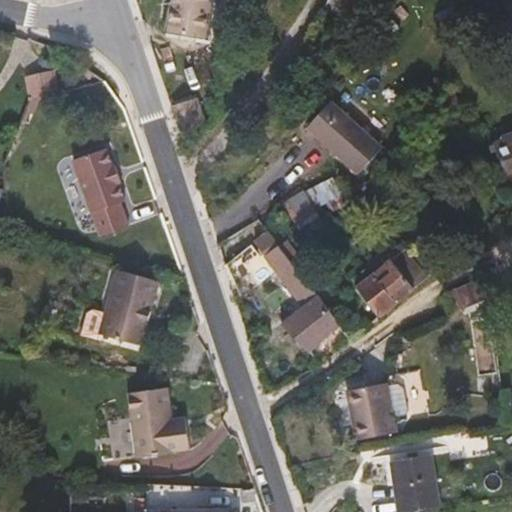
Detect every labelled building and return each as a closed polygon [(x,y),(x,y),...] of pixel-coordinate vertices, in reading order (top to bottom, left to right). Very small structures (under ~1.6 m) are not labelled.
[(223,53),(229,18),(201,14),(195,48),(223,53)] [(465,113),(449,86),(444,94),(457,117),(465,113)] [(348,170),(379,140),(348,108),(317,138),(348,170)] [(511,138),(494,146),(506,175),(511,172),(511,138)] [(118,203),(123,201),(116,184),(118,183),(110,165),(108,166),(100,149),(68,164),(101,238),(128,226),(118,203)] [(320,217),(305,191),(284,204),(300,229),(320,217)] [(320,258),(310,244),(297,254),(287,241),(280,246),(301,273),(320,258)] [(380,317),(431,275),(400,244),(390,253),(386,250),(365,268),(373,277),(359,289),(380,317)] [(272,273),(253,246),(225,268),(236,303),(272,273)] [(310,353),(342,327),(301,273),(280,246),(265,257),(296,298),(300,296),(307,305),(283,324),(310,353)] [(141,347),(159,281),(116,270),(105,314),(92,311),(86,314),(80,337),(97,342),(99,336),(141,347)] [(397,431),(388,383),(347,391),(356,439),(397,431)] [(172,420),(168,388),(127,393),(136,458),(190,451),(187,427),(174,429),(172,420)] [(187,427),(185,418),(172,420),(174,429),(187,427)] [(408,511),(440,507),(432,455),(391,462),(398,511),(408,511)]
